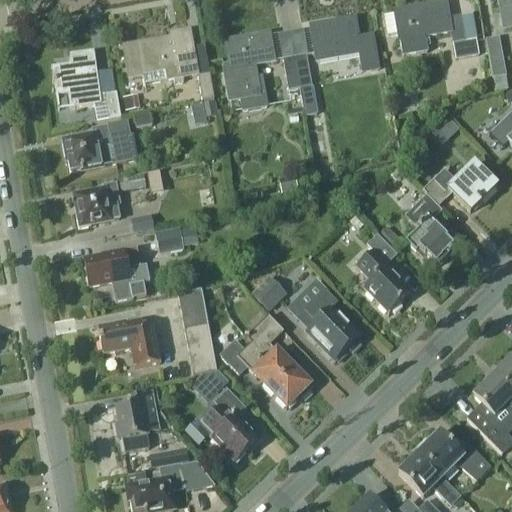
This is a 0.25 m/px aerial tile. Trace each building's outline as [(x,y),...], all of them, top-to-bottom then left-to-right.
[(511,0),(497,0),(503,31),(511,29),(511,0)] [(393,16),(383,18),(387,38),(397,37),(401,59),(426,55),(424,39),(450,35),(452,46),(453,46),(454,56),(456,62),(478,58),(477,52),(475,42),(464,44),(459,19),(447,21),(445,9),(427,12),(417,14),(416,10),(393,14),(393,16)] [(359,49),(354,21),(309,29),(315,66),(338,62),(337,53),(359,49)] [(191,50),(189,33),(171,36),(172,39),(122,47),(128,81),(141,78),(143,87),(165,83),(174,81),(175,85),(181,84),(180,80),(196,77),(195,72),(193,57),(191,50)] [(256,81),(253,67),(273,64),(268,36),(223,44),(228,71),(222,72),(228,105),(239,103),(241,114),(267,110),(262,79),(256,81)] [(507,93),(499,40),(486,42),(495,95),(507,93)] [(98,107),(91,54),(70,57),(69,67),(53,69),(54,77),(52,77),(55,98),(68,97),(69,111),(98,107)] [(311,90),(305,58),(282,62),(287,94),(311,90)] [(208,76),(196,78),(201,103),(213,101),(208,76)] [(507,104),(511,100),(511,91),(503,97),(507,104)] [(118,119),(113,94),(101,96),(106,121),(118,119)] [(139,111),(137,98),(123,101),(125,114),(139,111)] [(201,107),(204,121),(217,118),(214,104),(201,107)] [(315,106),(303,108),(305,119),(317,117),(315,106)] [(511,106),(510,108),(511,110),(511,116),(490,138),(489,136),(488,138),(501,152),(507,147),(511,151),(511,106)] [(136,130),(151,127),(149,116),(133,119),(136,130)] [(130,139),(127,124),(91,131),(92,137),(59,144),(62,159),(65,158),(69,175),(111,167),(111,169),(136,164),(131,139),(130,139)] [(421,194),(426,199),(437,211),(451,197),(469,216),(495,191),(472,167),(455,185),(443,173),(421,194)] [(161,196),(158,175),(147,177),(150,198),(161,196)] [(144,191),(142,178),(118,182),(121,195),(144,191)] [(281,197),(297,194),(295,179),(278,182),(281,197)] [(120,207),(116,185),(101,188),(102,191),(102,194),(73,199),(77,219),(74,219),(77,231),(90,229),(89,226),(108,222),(120,220),(118,207),(120,207)] [(437,211),(426,199),(404,220),(416,232),(404,244),(415,256),(419,252),(435,268),(437,267),(439,269),(452,256),(450,253),(453,250),(446,243),(447,242),(435,230),(437,228),(432,223),(441,215),(437,211)] [(153,233),(150,219),(130,223),(132,237),(153,233)] [(187,246),(198,246),(197,230),(186,231),(187,246)] [(400,244),(387,230),(378,239),(390,252),(400,244)] [(182,253),(178,232),(154,237),(159,258),(182,253)] [(395,259),(376,239),(366,249),(371,255),(354,270),(368,285),(361,292),(387,319),(409,298),(384,271),(385,269),(395,259)] [(139,270),(136,251),(103,257),(103,258),(82,262),(88,290),(111,286),(115,307),(131,304),(131,302),(145,300),(143,287),(149,286),(145,269),(139,270)] [(285,299),(268,281),(251,297),(268,316),(285,299)] [(216,374),(200,293),(177,297),(192,378),(216,374)] [(335,306),(323,294),(303,314),(315,326),(305,336),(333,365),(346,352),(349,355),(359,346),(356,342),(358,340),(330,312),(335,306)] [(141,331),(140,323),(136,324),(126,326),(125,324),(97,330),(102,357),(129,351),(133,371),(160,366),(152,329),(141,331)] [(246,342),(250,346),(255,351),(252,353),(255,356),(252,359),(255,361),(257,359),(297,400),(296,401),(299,404),(311,392),(295,375),(297,373),(288,364),(285,366),(269,349),(279,339),(264,323),(248,339),(243,339),(243,343),(246,342)] [(255,351),(250,346),(242,354),(233,345),(219,359),(237,378),(245,370),(286,412),(296,401),(297,400),(257,359),(255,361),(252,359),(255,356),(252,353),(255,351)] [(511,360),(493,379),(511,397),(511,360)] [(511,421),(511,397),(493,379),(472,399),(479,406),(464,420),(470,427),(478,435),(500,456),(511,444),(499,430),(509,421),(511,421)] [(244,414),(226,394),(215,404),(219,409),(203,424),(214,437),(211,440),(235,466),(258,445),(236,421),(244,414)] [(157,433),(150,396),(126,401),(127,407),(113,410),(116,427),(113,428),(116,440),(119,440),(123,456),(148,450),(145,435),(157,433)] [(417,457),(440,482),(456,467),(475,486),(489,472),(469,452),(462,460),(438,436),(417,457)] [(440,482),(417,457),(397,476),(421,501),(430,492),(442,504),(445,501),(452,508),(459,501),(440,482)] [(195,465),(178,469),(183,492),(184,495),(212,490),(196,466),(195,465)] [(183,492),(178,469),(178,468),(159,472),(161,484),(154,485),(126,491),(130,511),(170,511),(172,511),(170,500),(169,495),(183,492)] [(5,503),(3,492),(0,492),(0,511),(8,511),(10,511),(9,505),(5,503)] [(380,511),(368,499),(354,511),(380,511)] [(433,511),(425,503),(416,511),(433,511)]
